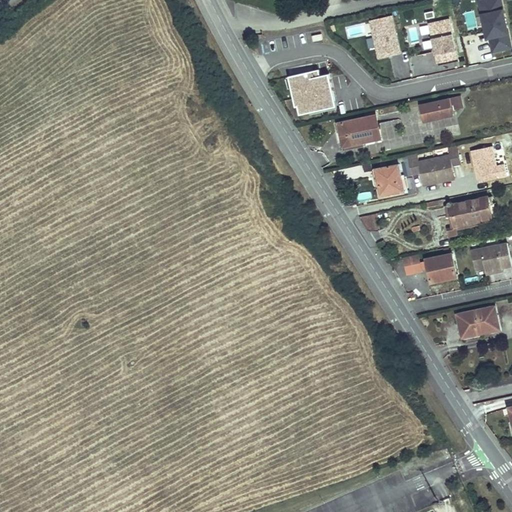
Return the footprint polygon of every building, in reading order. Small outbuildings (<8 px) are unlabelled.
[(491,8),(489,0),(486,0),(480,1),(481,10),(491,8)] [(511,47),(500,0),(489,0),(491,8),(481,10),(488,38),(490,38),(493,51),(511,47)] [(400,54),(392,16),(370,21),(379,59),(400,54)] [(458,59),(449,20),(429,24),(438,63),(458,59)] [(321,35),(312,37),(313,43),(322,41),(321,35)] [(335,101),(329,74),(320,76),(319,70),(293,75),(296,88),(292,89),(296,107),(298,106),(300,114),(310,112),(309,107),(335,101)] [(450,97),(419,104),(423,122),(454,116),(452,110),(464,107),(461,95),(450,98),(450,97)] [(366,115),(336,121),(341,147),(343,147),(363,143),(382,139),(376,113),(375,113),(366,115)] [(426,185),(453,179),(451,174),(454,171),(452,165),(461,163),(458,145),(448,147),(450,155),(419,162),(417,154),(408,156),(412,174),(421,172),(422,178),(425,179),(426,185)] [(380,196),(404,191),(399,163),(375,168),(380,196)] [(357,193),(357,201),(371,201),(370,193),(357,193)] [(492,212),(489,196),(453,204),(453,203),(452,202),(451,202),(450,202),(449,202),(448,203),(448,204),(448,205),(451,205),(456,226),(489,219),(496,217),(495,211),(492,212)] [(490,222),(489,219),(456,226),(451,205),(448,205),(444,206),(447,219),(450,218),(453,230),(490,222)] [(359,217),(368,231),(379,231),(380,231),(378,213),(359,217)] [(458,235),(457,229),(453,230),(452,226),(449,227),(451,236),(458,235)] [(494,270),(503,268),(511,265),(511,263),(507,243),(480,249),(485,268),(486,275),(495,273),(494,270)] [(485,268),(480,249),(472,251),(476,270),(485,268)] [(458,278),(452,251),(450,252),(445,253),(424,257),(425,261),(421,262),(423,270),(426,269),(429,281),(448,276),(448,280),(458,278)] [(421,262),(419,254),(403,258),(407,275),(423,271),(423,270),(421,262)] [(501,330),(495,305),(460,312),(465,338),(501,330)] [(461,338),(465,338),(460,312),(456,313),(461,338)] [(457,495),(455,511),(476,511),(467,510),(469,497),(457,495)]
